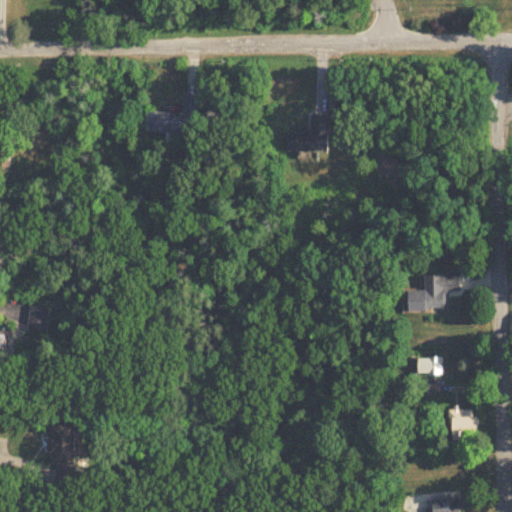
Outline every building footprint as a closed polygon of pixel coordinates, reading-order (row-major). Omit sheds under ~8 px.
[(150,133),(170,134),(169,144),(181,145),(181,135),(201,135),(202,98),(183,97),(183,114),(151,113),(150,133)] [(315,133),(291,133),(291,154),(333,154),(333,117),(315,117),(315,133)] [(0,139),(0,168),(14,169),(14,140),(0,139)] [(420,274),(420,289),(402,290),(403,310),(444,309),(443,290),(456,290),(456,273),(420,274)] [(0,336),(0,335),(0,357),(13,357),(13,333),(0,333),(0,336)] [(77,427),(53,427),(53,461),(77,461),(77,427)] [(428,511),(455,511),(454,498),(427,501),(428,511)]
